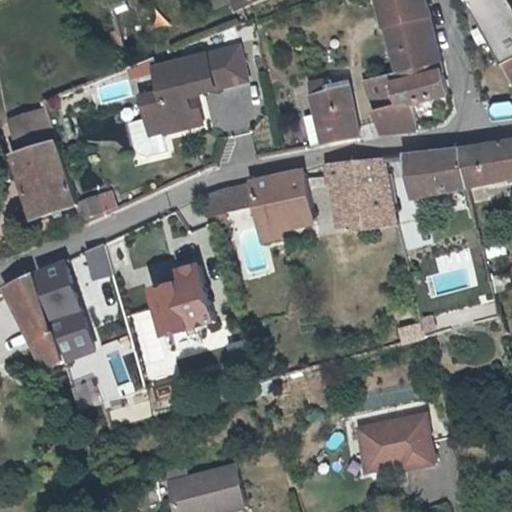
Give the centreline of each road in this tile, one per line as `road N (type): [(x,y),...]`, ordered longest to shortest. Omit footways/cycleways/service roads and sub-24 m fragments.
road 1 (residential): [(0,276),(234,173),(316,150),(470,128)]
road 2 (residential): [(444,0),(470,128)]
